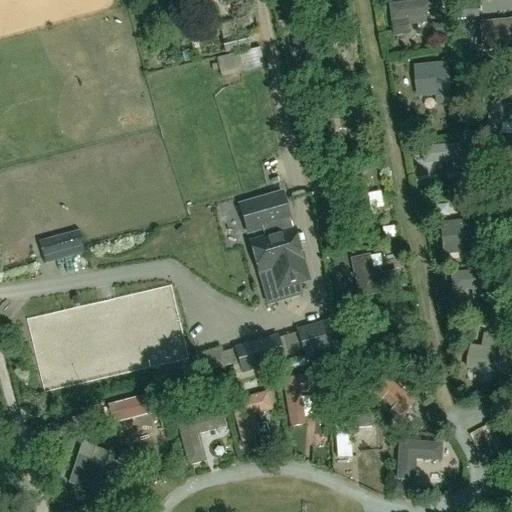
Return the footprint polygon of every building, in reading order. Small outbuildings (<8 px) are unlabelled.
[(229,0),(235,24),(253,20),(248,0),(229,0)] [(303,39),(290,41),(291,54),(305,53),(306,60),(303,61),(305,71),(329,68),(327,55),(323,55),(320,31),(302,33),(303,39)] [(221,54),(250,48),(247,33),(222,39),(223,46),(220,47),(221,54)] [(450,101),(446,62),(413,66),(416,98),(434,96),(435,103),(438,109),(448,107),(450,101)] [(511,105),(489,104),(487,130),(502,132),(502,124),(511,124),(511,105)] [(321,153),(337,151),(333,122),(336,121),(334,110),(307,113),(309,124),(316,123),(319,139),(314,140),(316,156),(322,155),(321,153)] [(378,178),(382,197),(398,194),(394,175),(378,178)] [(372,225),(366,188),(348,190),(355,228),(372,225)] [(282,191),(237,204),(246,236),(264,231),(266,239),(250,244),(258,273),(274,269),(279,271),(277,274),(273,275),(277,290),(307,281),(301,261),(302,260),(294,231),(292,231),(290,223),(291,223),(282,191)] [(475,253),(472,220),(439,223),(442,256),(475,253)] [(44,265),(85,254),(79,232),(38,244),(44,265)] [(374,276),(370,255),(350,259),(358,299),(401,290),(397,271),(374,276)] [(489,270),(450,273),(452,292),(472,290),(474,318),(493,315),(489,270)] [(331,320),(295,331),(301,350),(290,353),(292,362),(304,358),(305,360),(340,349),(331,320)] [(279,336),(235,348),(243,375),(287,363),(279,336)] [(483,349),(469,347),(465,369),(509,376),(511,354),(511,353),(499,352),(501,340),(485,337),(483,349)] [(311,376),(282,380),(289,427),(305,425),(300,393),(313,392),(311,376)] [(379,399),(391,409),(388,413),(397,421),(414,402),(393,383),(379,399)] [(123,401),(109,405),(114,425),(161,411),(156,391),(123,401)] [(273,411),(268,393),(230,403),(242,448),(261,443),(254,416),(273,411)] [(226,428),(221,410),(175,422),(187,467),(206,462),(199,435),(226,428)] [(442,462),(443,443),(398,440),(396,481),(415,482),(416,460),(442,462)] [(96,446),(82,442),(70,477),(80,480),(78,487),(96,494),(105,466),(91,462),(96,446)] [(120,451),(118,462),(129,463),(131,453),(120,451)]
